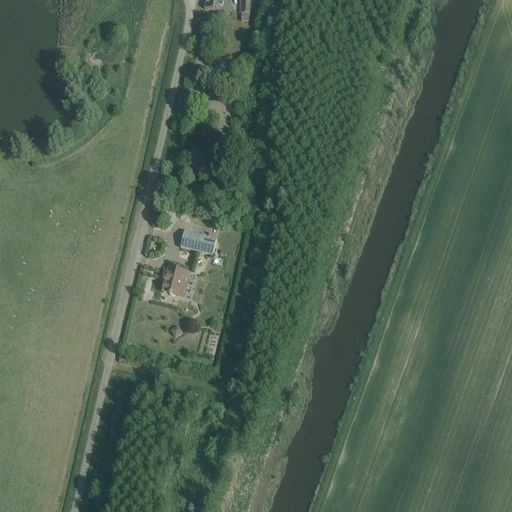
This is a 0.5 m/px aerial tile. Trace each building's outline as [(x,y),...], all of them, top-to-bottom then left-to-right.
[(207,0),(205,10),(229,16),(231,6),(224,4),(225,0),(207,0)] [(242,0),(242,22),(250,23),(250,0),(242,0)] [(226,85),(236,87),(240,65),(230,63),(226,85)] [(172,222),(176,210),(168,208),(165,220),(172,222)] [(181,249),(213,257),(217,241),(185,233),(181,249)] [(167,276),(166,276),(165,276),(164,280),(165,282),(162,294),(179,298),(185,273),(183,272),(183,271),(179,270),(178,271),(169,269),(167,276)] [(178,337),(184,330),(178,325),(172,332),(178,337)]
